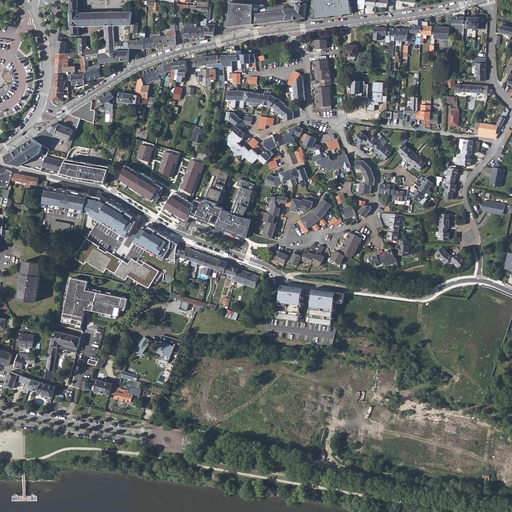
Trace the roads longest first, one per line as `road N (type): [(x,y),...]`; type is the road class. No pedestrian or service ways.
road 1 (secondary): [(511,506),(176,441)]
road 2 (residential): [(0,161),(96,186),(156,223),(277,273)]
road 3 (residential): [(511,118),(463,189),(479,280),(511,292)]
road 4 (residential): [(471,1),(288,30)]
road 5 (residential): [(344,227),(373,216),(376,169),(336,126),(308,112)]
road 6 (secondary): [(0,420),(159,443)]
road 7 (residential): [(179,51),(66,109),(38,112)]
